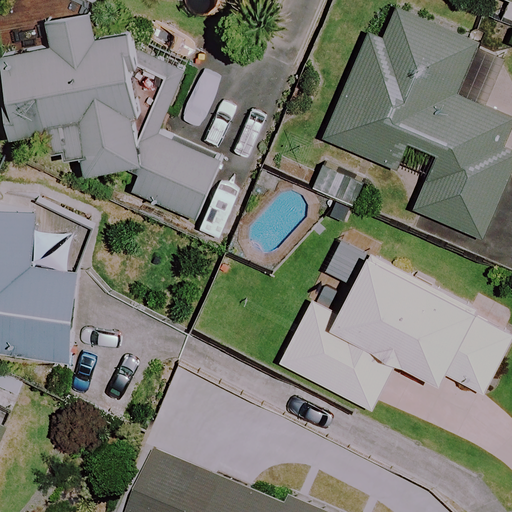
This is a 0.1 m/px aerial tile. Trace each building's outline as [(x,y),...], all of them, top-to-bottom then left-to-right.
[(0,64),(0,112),(131,175),(124,189),(195,223),(227,155),(156,122),(186,60),(60,0),(50,0),(31,41),(15,33),(0,64)] [(507,51),(399,7),(385,42),(366,35),(325,136),(397,165),(408,136),(437,148),(414,206),(483,234),(511,161),(511,146),(500,142),(511,114),(486,103),(507,51)] [(0,347),(71,353),(77,272),(103,221),(10,174),(0,192),(0,347)] [(401,361),(444,382),(447,376),(483,394),(511,336),(511,329),(474,310),(478,303),(381,255),(385,248),(340,226),(273,362),(375,413),(401,361)] [(0,406),(0,441),(13,412),(0,406)] [(128,511),(333,511),(156,441),(128,511)]
